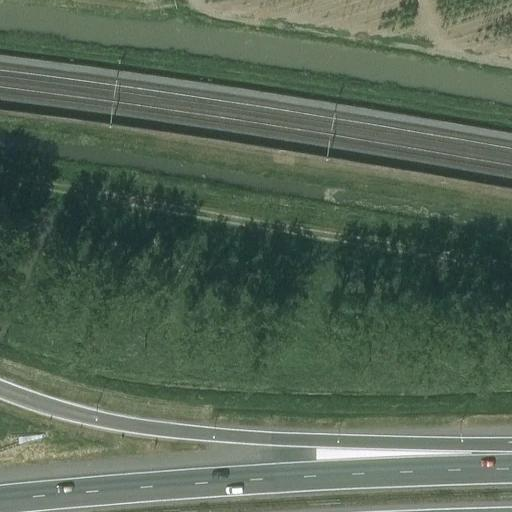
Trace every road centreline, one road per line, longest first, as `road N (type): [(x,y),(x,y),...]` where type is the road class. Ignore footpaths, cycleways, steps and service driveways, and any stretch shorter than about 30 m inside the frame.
road 1 (track): [(0,178),(511,265)]
road 2 (motorway): [(511,463),(154,425),(0,388)]
road 3 (motorway): [(511,467),(0,500)]
